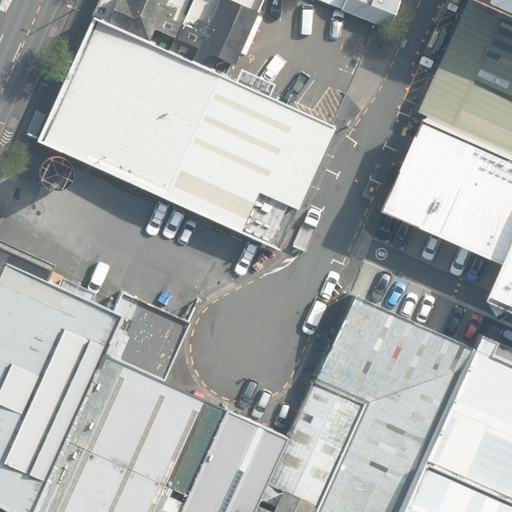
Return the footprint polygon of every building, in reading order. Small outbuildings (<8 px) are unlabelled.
[(165,0),(116,0),(105,23),(168,52),(181,20),(165,2),(165,0)] [(181,20),(168,52),(221,77),(253,9),(229,0),(211,0),(204,16),(181,20)] [(396,0),(339,0),(337,5),(386,28),(396,0)] [(511,6),(497,0),(480,0),(427,118),(511,154),(511,6)] [(105,23),(94,18),(40,143),(275,249),(328,126),(221,77),(168,52),(105,23)] [(511,154),(427,118),(390,209),(511,265),(499,296),(511,301),(511,154)] [(110,309),(0,262),(0,504),(13,511),(31,511),(103,353),(119,314),(110,309)] [(186,322),(119,294),(110,309),(119,314),(103,353),(161,380),(186,322)] [(472,347),(346,297),(310,377),(365,402),(317,511),(400,511),(422,463),(472,347)] [(511,350),(477,336),(472,347),(422,463),(511,502),(511,350)] [(161,380),(103,353),(31,511),(180,511),(226,411),(161,380)] [(317,511),(365,402),(310,377),(251,511),(317,511)] [(246,511),(280,436),(226,411),(180,511),(246,511)] [(511,511),(511,502),(422,463),(400,511),(511,511)]
